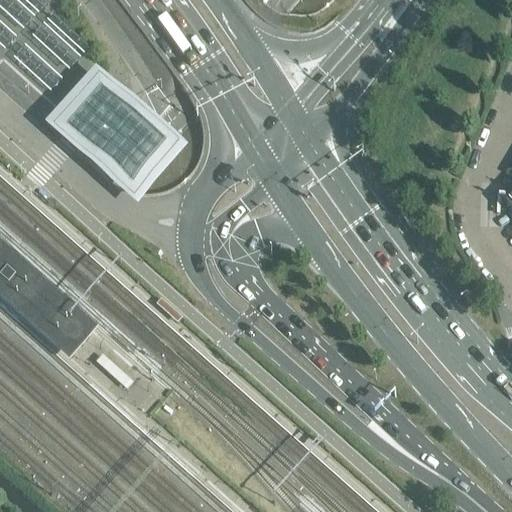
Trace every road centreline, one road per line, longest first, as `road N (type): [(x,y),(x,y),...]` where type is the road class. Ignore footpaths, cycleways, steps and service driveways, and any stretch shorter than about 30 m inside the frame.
road 1 (secondary): [(192,230),(194,269),(250,331),(387,449),(476,511)]
road 2 (secondary): [(497,511),(281,314),(244,276),(228,245)]
road 3 (primary): [(511,400),(411,286),(313,140)]
road 4 (primary): [(313,240),(388,339),(511,476)]
road 5 (unclassified): [(192,230),(124,211),(95,193),(0,107)]
road 6 (residential): [(511,292),(477,246),(470,219),(511,99)]
road 7 (secondary): [(313,140),(398,0)]
road 8 (primary): [(151,0),(242,135)]
road 9 (secondary): [(397,0),(279,91)]
